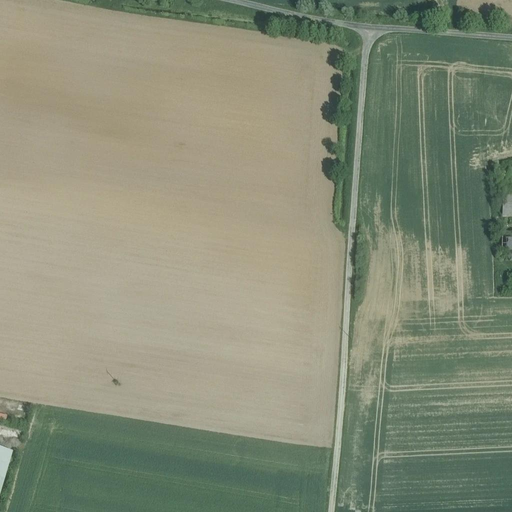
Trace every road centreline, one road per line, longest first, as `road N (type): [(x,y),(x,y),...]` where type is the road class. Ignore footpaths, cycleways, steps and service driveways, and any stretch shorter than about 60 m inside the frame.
road 1 (track): [(327,511),(368,26)]
road 2 (residential): [(232,0),(368,26),(511,36)]
